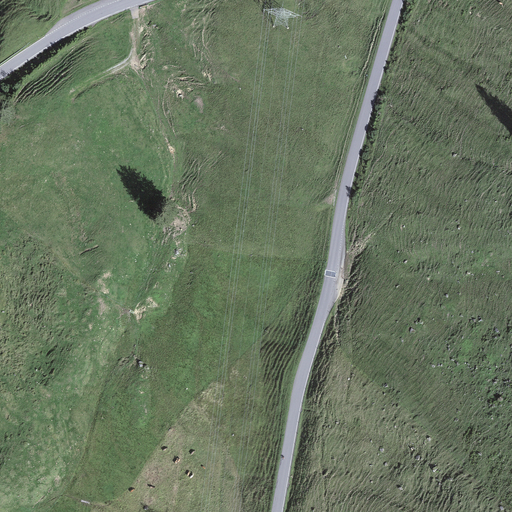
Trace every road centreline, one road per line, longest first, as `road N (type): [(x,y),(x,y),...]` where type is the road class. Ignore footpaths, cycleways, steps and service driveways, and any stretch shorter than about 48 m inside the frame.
road 1 (tertiary): [(398,0),(341,203),(276,511)]
road 2 (tertiary): [(0,72),(58,33),(134,0)]
